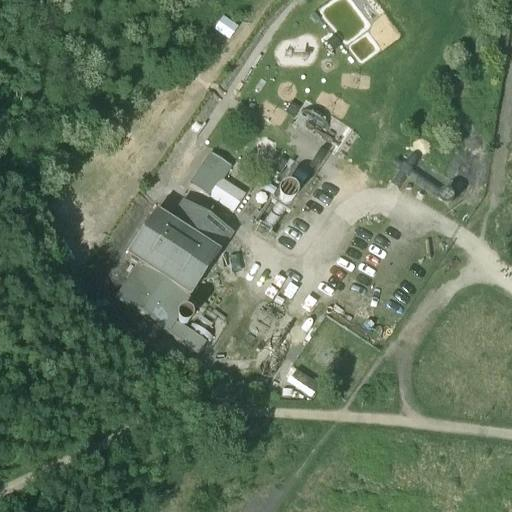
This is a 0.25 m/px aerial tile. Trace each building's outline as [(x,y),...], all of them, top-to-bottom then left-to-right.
[(212,146),(194,182),(243,207),(252,188),(230,177),(238,160),(212,146)] [(294,160),(254,219),(276,234),(316,176),(294,160)] [(169,219),(156,210),(127,253),(140,262),(118,294),(167,328),(168,327),(175,316),(232,233),(183,199),(169,219)] [(218,291),(192,328),(203,335),(228,298),(218,291)] [(190,317),(191,315),(190,313),(189,311),(187,310),(185,309),(182,310),(180,311),(179,313),(179,315),(179,318),(180,319),(182,321),(185,321),(187,321),(189,319),(190,317)] [(192,328),(175,316),(168,327),(198,348),(205,337),(203,335),(192,328)]
